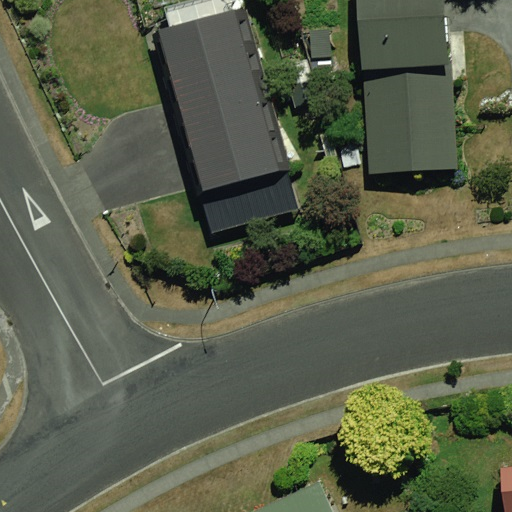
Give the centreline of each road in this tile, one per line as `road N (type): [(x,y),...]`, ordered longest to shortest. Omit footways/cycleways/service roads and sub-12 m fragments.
road 1 (residential): [(125,419),(376,330),(511,306)]
road 2 (residential): [(0,192),(125,419)]
road 3 (residential): [(0,507),(125,419)]
